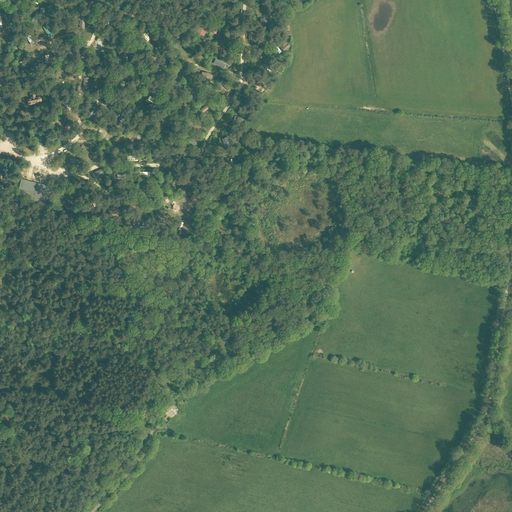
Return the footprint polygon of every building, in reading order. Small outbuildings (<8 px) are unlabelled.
[(278,0),(284,8),(288,6),(283,0),(278,0)] [(132,18),(134,14),(125,9),(123,12),(132,18)] [(46,25),(43,27),(48,36),(51,34),(46,25)] [(27,37),(28,38),(32,45),(36,43),(32,35),(27,37)] [(198,49),(196,47),(189,41),(186,44),(195,52),(198,49)] [(286,41),(279,47),(282,50),(289,44),(286,41)] [(220,45),(216,47),(221,56),(225,54),(220,45)] [(223,68),(225,65),(216,60),(214,63),(223,68)] [(67,76),(59,71),(56,75),(64,80),(67,76)] [(229,87),(222,80),(218,83),(221,85),(226,90),(229,87)] [(258,82),(253,87),(256,90),(261,86),(258,82)] [(41,96),(35,97),(35,94),(30,95),(31,99),(28,99),(29,104),(42,101),(41,96)] [(67,101),(63,104),(68,112),(72,109),(67,101)] [(190,125),(195,119),(192,116),(187,122),(190,125)] [(228,142),(230,141),(228,136),(221,139),(225,148),(229,146),(228,142)] [(195,184),(200,174),(196,172),(191,182),(195,184)] [(50,187),(23,180),(18,199),(47,206),(47,204),(45,203),(50,187)] [(142,187),(138,189),(143,198),(147,196),(142,187)] [(180,222),(177,230),(185,233),(187,230),(181,227),(183,223),(180,222)]
